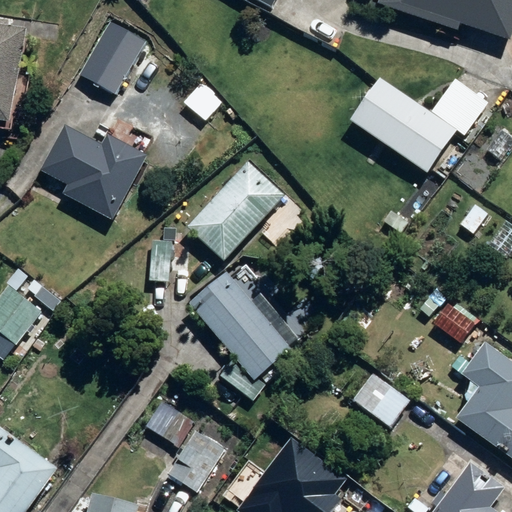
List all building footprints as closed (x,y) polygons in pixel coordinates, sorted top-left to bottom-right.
[(511,0),(420,0),(417,10),(511,44),(511,0)] [(148,44),(111,23),(80,79),(116,99),(148,44)] [(26,37),(27,32),(0,27),(0,134),(12,136),(14,125),(12,125),(23,54),(27,54),(30,37),(26,37)] [(380,82),(350,126),(429,179),(456,138),(465,144),(489,110),(453,86),(432,116),(380,82)] [(226,102),(203,84),(184,107),(207,125),(226,102)] [(63,199),(114,226),(149,160),(144,158),(153,141),(135,131),(126,148),(108,138),(102,149),(65,129),(40,175),(68,190),(63,199)] [(502,165),(511,149),(511,137),(504,133),(489,157),(502,165)] [(249,165),(188,233),(225,267),(287,199),(249,165)] [(489,216),(476,207),(460,230),(473,239),(489,216)] [(500,273),(511,253),(511,230),(502,224),(479,260),(500,273)] [(171,254),(151,254),(150,285),(171,286),(171,254)] [(228,277),(190,309),(255,386),(293,354),(290,350),(299,342),(262,298),(252,306),(228,277)] [(44,318),(8,287),(0,296),(0,336),(16,350),(44,318)] [(449,307),(435,327),(461,346),(475,327),(449,307)] [(479,392),(456,424),(511,464),(511,365),(486,347),(462,380),(479,392)] [(412,406),(375,378),(354,406),(391,434),(412,406)] [(194,425),(165,406),(149,430),(178,449),(194,425)] [(31,511),(59,475),(0,431),(0,511),(31,511)] [(225,454),(196,435),(177,463),(206,482),(225,454)] [(292,438),(238,509),(242,511),(330,511),(340,499),(333,494),(345,478),(292,438)] [(436,507),(432,511),(496,511),(490,507),(505,488),(469,462),(450,488),(445,484),(431,504),(436,507)] [(139,511),(93,500),(90,511),(139,511)]
